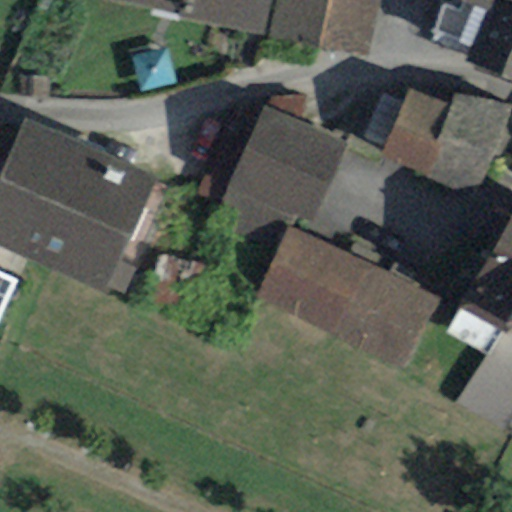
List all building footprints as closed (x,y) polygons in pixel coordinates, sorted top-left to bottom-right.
[(278,0),(273,27),(360,45),(369,0),(278,0)] [(511,67),(511,0),(484,0),(466,50),(511,67)] [(451,105),(407,85),(377,152),(475,196),(511,112),(511,100),(457,92),(451,105)] [(345,138),(265,103),(229,184),(310,219),(345,138)] [(0,232),(110,284),(156,188),(41,134),(0,221),(0,232)] [(511,209),(460,300),(509,328),(511,322),(511,209)] [(440,294),(289,224),(255,296),(406,366),(440,294)] [(0,277),(0,307),(12,283),(0,277)] [(173,377),(153,430),(242,465),(262,412),(173,377)]
